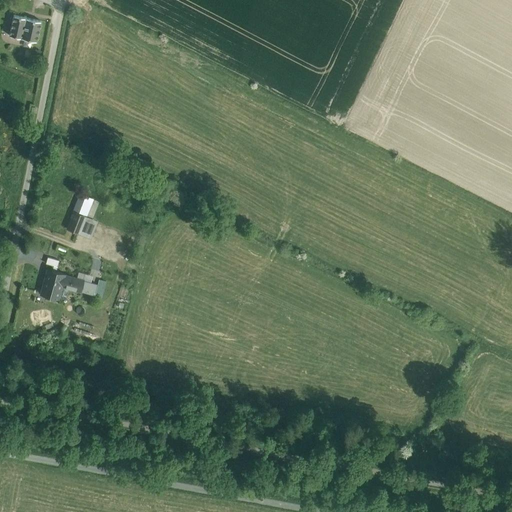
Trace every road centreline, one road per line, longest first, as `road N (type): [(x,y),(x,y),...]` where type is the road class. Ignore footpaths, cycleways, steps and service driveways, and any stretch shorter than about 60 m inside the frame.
road 1 (unclassified): [(0,452),(316,511)]
road 2 (unclassified): [(62,0),(8,231),(0,307)]
